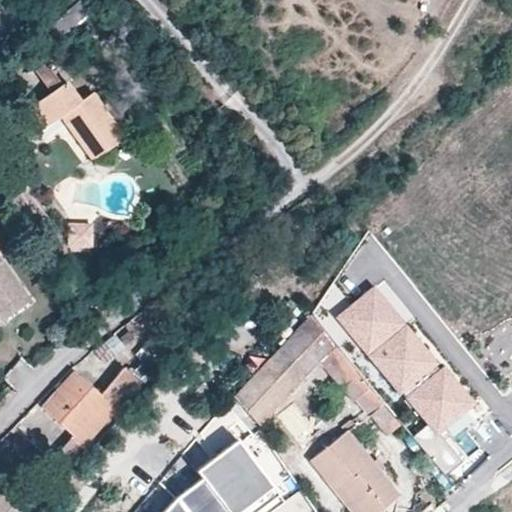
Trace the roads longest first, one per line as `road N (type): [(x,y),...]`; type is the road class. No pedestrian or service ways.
road 1 (residential): [(325,168),(87,330),(0,414)]
road 2 (track): [(456,0),(411,76),(325,168)]
